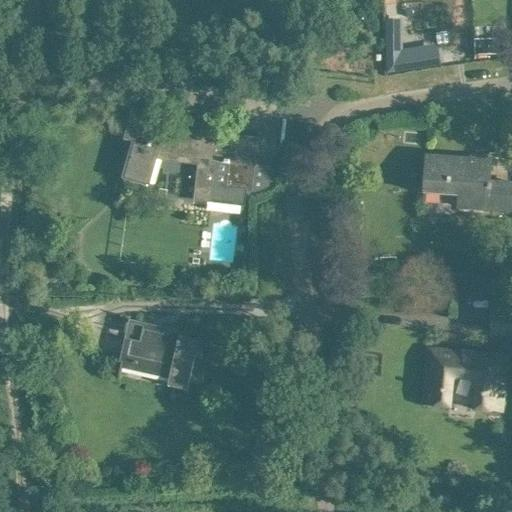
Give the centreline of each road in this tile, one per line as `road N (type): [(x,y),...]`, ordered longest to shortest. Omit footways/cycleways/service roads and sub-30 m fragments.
road 1 (residential): [(318,511),(308,153),(327,117),(511,74)]
road 2 (track): [(0,288),(26,65)]
